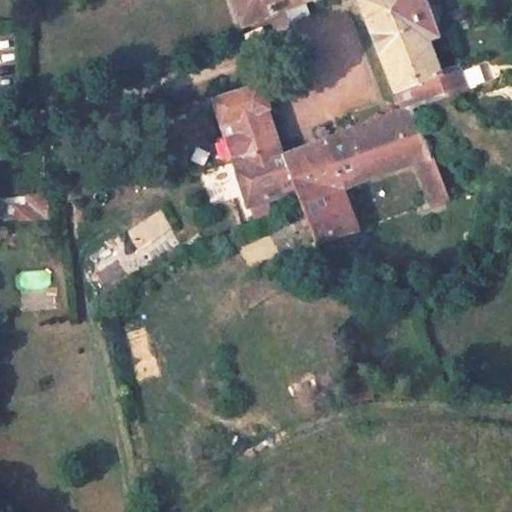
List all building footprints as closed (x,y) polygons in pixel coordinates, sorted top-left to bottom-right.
[(417,0),(387,11),(383,0),(239,0),(259,61),(374,17),(417,134),(486,111),(469,62),(452,66),(430,10),(421,11),(417,0)] [(451,229),(417,134),(296,173),(278,120),(233,131),(269,236),(317,222),(336,267),(339,276),(376,264),(356,210),(417,192),(434,235),(451,229)] [(51,226),(47,193),(31,196),(31,214),(16,216),(17,228),(51,226)] [(129,231),(136,245),(158,234),(151,220),(129,231)] [(236,249),(245,269),(272,257),(264,237),(236,249)] [(470,263),(469,246),(440,246),(441,263),(470,263)] [(97,270),(104,285),(129,274),(121,259),(97,270)]
